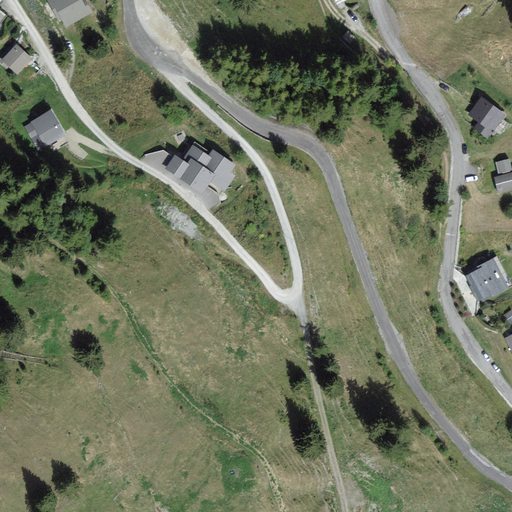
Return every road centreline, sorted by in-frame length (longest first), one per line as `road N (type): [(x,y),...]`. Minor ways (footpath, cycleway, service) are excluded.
road 1 (residential): [(174,68),(266,173),(296,270),(293,292),(281,294),(183,193),(132,164),(81,118),(13,0)]
road 2 (residential): [(174,68),(316,152),(333,172),(390,345),(481,467),(511,484)]
road 3 (residential): [(511,399),(456,329),(444,291),(459,159),(451,125),(387,35),(375,0)]
road 4 (track): [(279,511),(269,475),(244,439),(181,396),(102,279),(0,216)]
road 5 (track): [(343,511),(293,292)]
